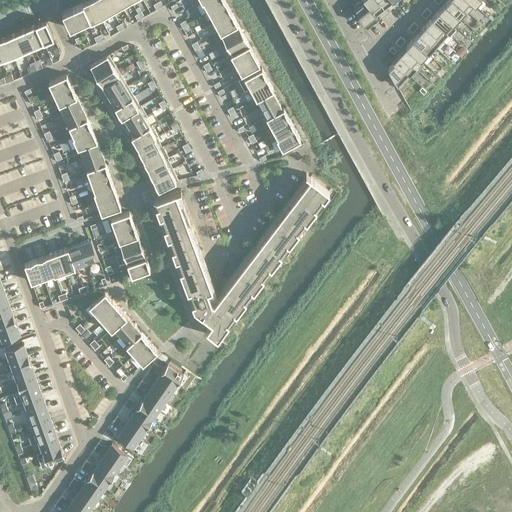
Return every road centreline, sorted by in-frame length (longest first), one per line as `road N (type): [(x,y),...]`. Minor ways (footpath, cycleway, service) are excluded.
road 1 (residential): [(280,0),(419,248)]
road 2 (residential): [(122,389),(161,349),(113,284),(160,265),(137,203)]
road 3 (unclassified): [(419,248),(448,300),(454,344),(473,384),(511,433)]
road 4 (residential): [(134,30),(163,13),(248,166)]
road 5 (track): [(511,132),(462,189),(445,196),(433,191),(388,110)]
road 6 (residential): [(214,174),(134,30)]
road 7 (residential): [(75,226),(15,85)]
road 8 (residential): [(182,181),(214,264),(239,232)]
road 9 (residential): [(42,329),(85,448)]
